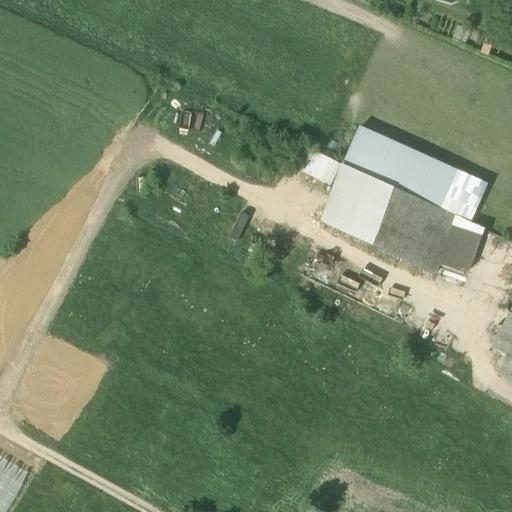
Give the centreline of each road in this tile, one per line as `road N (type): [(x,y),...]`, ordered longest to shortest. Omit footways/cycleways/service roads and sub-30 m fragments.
road 1 (track): [(0,303),(41,278),(132,166)]
road 2 (track): [(132,511),(0,439)]
